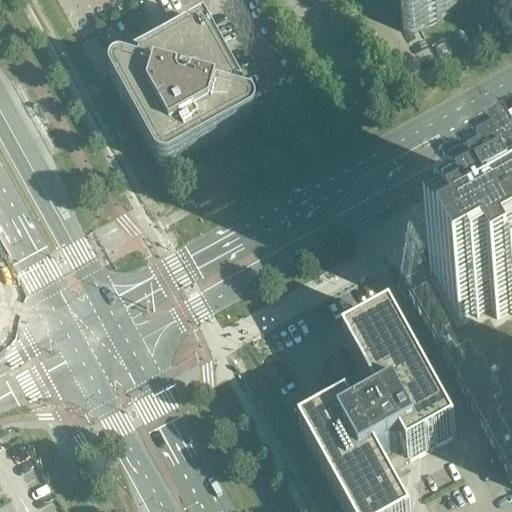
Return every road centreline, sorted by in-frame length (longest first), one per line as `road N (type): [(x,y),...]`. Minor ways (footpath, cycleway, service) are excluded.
road 1 (secondary): [(477,98),(104,309)]
road 2 (secondary): [(122,348),(364,216)]
road 3 (tertiary): [(104,309),(0,112)]
road 4 (tertiary): [(214,511),(122,348)]
road 5 (tertiary): [(477,98),(448,141),(361,188),(364,216)]
road 6 (secondary): [(364,216),(511,135)]
road 7 (tertiary): [(83,367),(164,511)]
road 8 (tertiary): [(0,187),(2,215),(66,335)]
